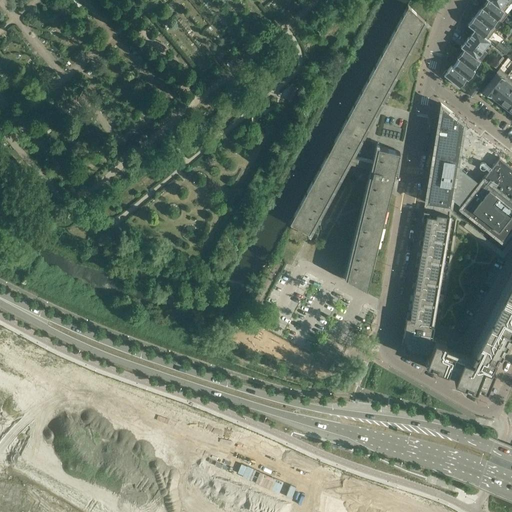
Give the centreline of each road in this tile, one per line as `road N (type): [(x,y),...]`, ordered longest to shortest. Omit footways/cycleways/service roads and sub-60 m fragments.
road 1 (secondary): [(18,308),(66,338),(164,377),(511,484)]
road 2 (secondary): [(511,455),(427,426),(272,397),(18,308)]
road 3 (residential): [(495,410),(473,408),(385,352),(429,82)]
road 4 (residential): [(155,511),(30,448)]
